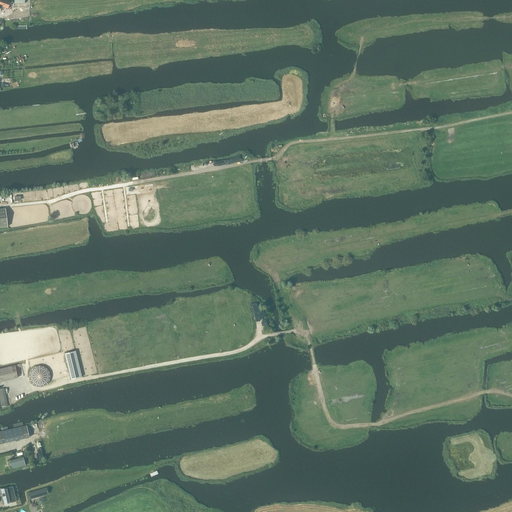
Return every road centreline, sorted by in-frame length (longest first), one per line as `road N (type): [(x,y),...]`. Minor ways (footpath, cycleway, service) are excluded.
road 1 (track): [(511,397),(486,390),(379,423),(333,424),(305,334),(260,337),(258,321)]
road 2 (track): [(260,337),(224,354),(44,388),(23,380)]
